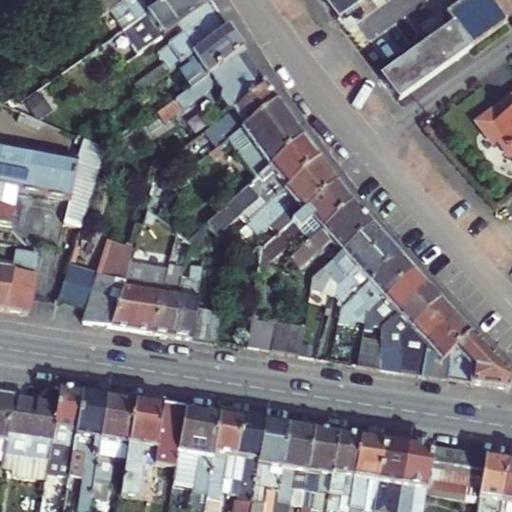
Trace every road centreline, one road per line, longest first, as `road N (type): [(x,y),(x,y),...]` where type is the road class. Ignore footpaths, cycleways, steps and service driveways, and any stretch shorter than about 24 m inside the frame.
road 1 (residential): [(0,349),(511,426)]
road 2 (residential): [(511,305),(370,147)]
road 3 (residential): [(370,147),(254,0)]
road 4 (residential): [(511,43),(370,147)]
